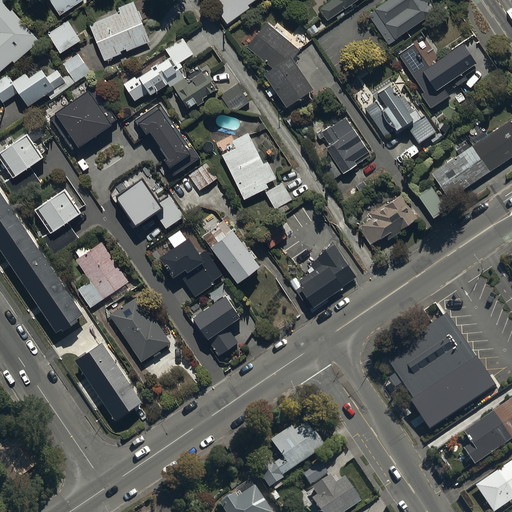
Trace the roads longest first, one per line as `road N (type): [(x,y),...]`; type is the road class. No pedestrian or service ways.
road 1 (tertiary): [(105,486),(318,342)]
road 2 (tertiary): [(318,342),(511,212)]
road 3 (tertiary): [(318,342),(427,511)]
road 4 (residential): [(0,331),(105,486)]
